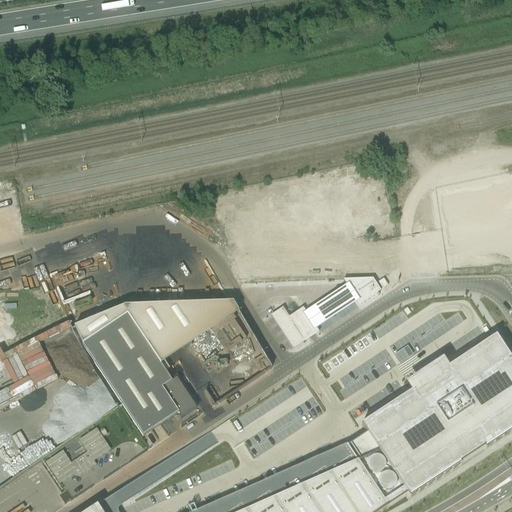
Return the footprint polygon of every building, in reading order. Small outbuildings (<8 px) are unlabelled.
[(372,279),(343,280),(343,281),(346,286),(357,302),(359,305),(380,291),(372,279)] [(383,280),(378,283),(382,289),(387,286),(383,280)] [(346,286),(305,312),(316,329),(357,302),(346,286)] [(296,314),(289,319),(304,341),(311,336),(318,332),(316,329),(305,312),(303,309),(296,314)] [(171,382),(127,316),(82,345),(122,405),(143,437),(161,425),(178,414),(181,419),(196,409),(189,399),(176,379),(171,382)] [(366,434),(349,445),(360,461),(358,463),(387,508),(406,496),(408,499),(511,432),(511,366),(494,339),(444,372),(440,366),(410,386),(413,392),(361,426),(366,434)] [(253,361),(262,375),(271,369),(263,355),(253,361)] [(319,365),(329,360),(328,356),(318,361),(319,365)] [(83,402),(93,422),(117,410),(102,379),(86,387),(91,398),(83,402)] [(63,452),(46,463),(60,484),(76,473),(79,477),(96,466),(93,462),(110,450),(96,429),(79,441),(87,453),(71,464),(63,452)] [(380,511),(387,508),(358,463),(360,461),(349,445),(347,447),(347,446),(322,463),(319,458),(294,475),(291,471),(266,487),(263,483),(238,500),(236,495),(211,511),(208,508),(201,511),(380,511)] [(123,494),(118,497),(122,504),(127,500),(123,494)]
